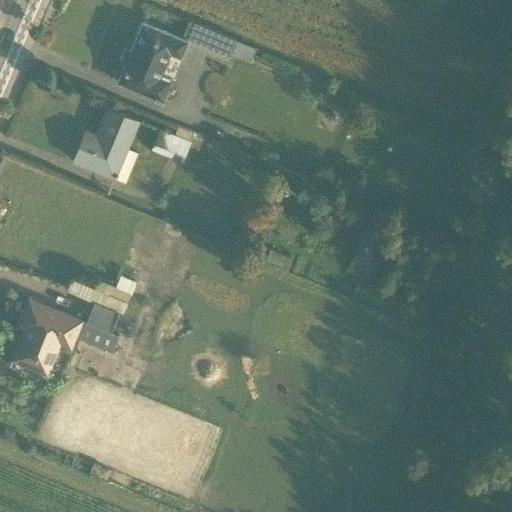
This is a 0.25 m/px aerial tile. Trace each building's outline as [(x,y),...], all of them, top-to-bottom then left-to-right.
[(185,40),(140,21),(115,80),(160,99),(168,80),(158,76),(168,54),(177,58),(185,40)] [(193,21),(185,40),(227,57),(235,39),(193,21)] [(84,128),(72,158),(124,179),(136,150),(126,146),(137,118),(104,105),(94,132),(84,128)] [(176,124),(171,134),(156,128),(148,147),(190,164),(202,135),(176,124)] [(377,273),(388,231),(363,224),(352,267),(377,273)] [(83,318),(26,295),(15,323),(21,325),(8,356),(46,371),(56,346),(70,351),(83,318)] [(114,310),(93,302),(86,321),(107,329),(114,310)]
